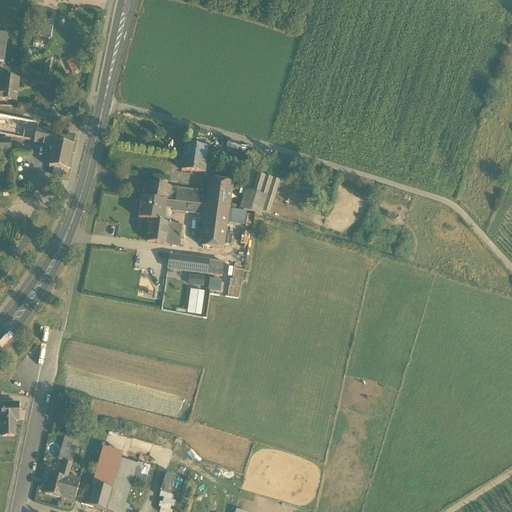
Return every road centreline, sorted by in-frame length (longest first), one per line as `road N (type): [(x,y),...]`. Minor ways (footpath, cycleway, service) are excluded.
road 1 (track): [(90,100),(457,207),(511,268)]
road 2 (primary): [(128,0),(83,188),(45,275),(0,337)]
road 3 (residential): [(61,331),(20,501)]
